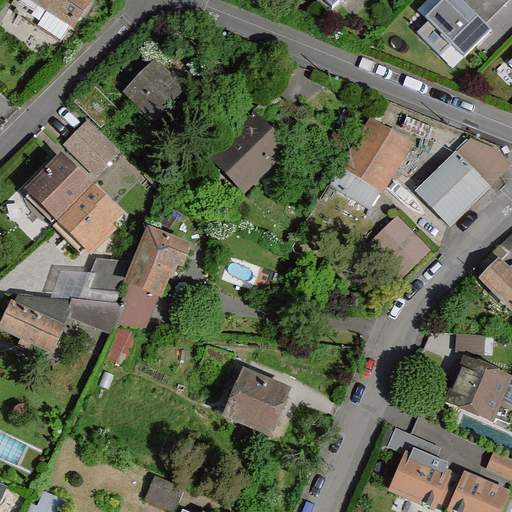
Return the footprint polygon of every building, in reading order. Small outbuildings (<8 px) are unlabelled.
[(94,0),(19,0),(73,34),(94,0)] [(339,0),(321,0),(330,9),(339,0)] [(463,61),(491,34),(458,0),(452,0),(447,6),(444,3),(426,21),(428,24),(417,34),(439,57),(450,47),(463,61)] [(188,90),(157,62),(127,94),(157,123),(188,90)] [(291,148),(255,114),(210,161),(246,195),(291,148)] [(415,147),(370,121),(331,186),(377,213),(415,147)] [(120,154),(90,125),(68,148),(98,177),(120,154)] [(472,140),(418,190),(451,227),(511,175),(511,166),(501,151),(472,140)] [(124,219),(65,161),(31,195),(93,257),(116,235),(112,231),(124,219)] [(432,251),(401,219),(372,247),(403,279),(432,251)] [(151,234),(129,288),(159,300),(165,303),(179,268),(188,272),(196,252),(151,234)] [(504,261),(485,279),(511,306),(511,240),(496,254),(504,261)] [(54,301),(119,306),(135,265),(98,262),(93,277),(62,275),(54,301)] [(129,307),(118,327),(146,330),(159,300),(129,288),(122,307),(129,307)] [(122,307),(119,306),(54,301),(21,297),(15,307),(67,331),(71,319),(113,336),(118,327),(129,307),(122,307)] [(54,357),(67,331),(15,307),(3,333),(54,357)] [(489,350),(492,336),(465,330),(461,344),(489,350)] [(511,373),(465,354),(446,399),(494,419),(511,376),(511,373)] [(296,388),(246,368),(224,420),(274,441),(296,388)] [(511,390),(500,417),(510,422),(511,417),(511,390)] [(490,468),(511,474),(511,455),(496,450),(490,468)] [(507,511),(511,500),(511,494),(409,453),(393,493),(440,511),(507,511)] [(40,486),(30,511),(63,511),(69,496),(40,486)]
